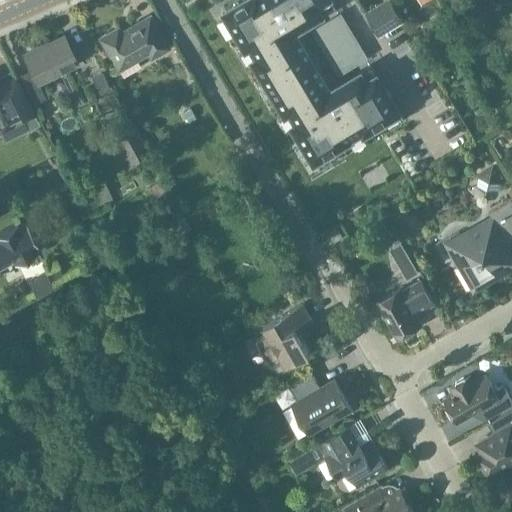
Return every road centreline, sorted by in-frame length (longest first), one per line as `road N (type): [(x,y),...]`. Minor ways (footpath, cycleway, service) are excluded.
road 1 (residential): [(475,511),(397,376)]
road 2 (residential): [(397,376),(511,309)]
